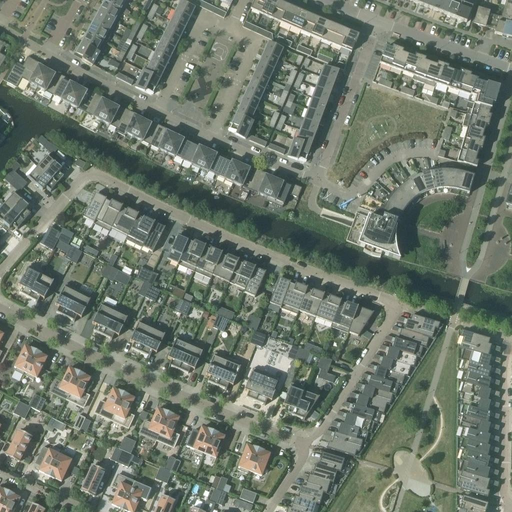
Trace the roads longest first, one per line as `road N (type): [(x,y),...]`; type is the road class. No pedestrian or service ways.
road 1 (residential): [(392,300),(253,249),(90,175),(0,273)]
road 2 (residential): [(303,444),(0,309)]
road 3 (residential): [(511,510),(504,492),(510,339)]
road 4 (residential): [(392,300),(320,430),(303,444)]
road 5 (residential): [(376,22),(317,181)]
road 6 (residential): [(511,69),(376,22)]
road 7 (residential): [(317,181),(354,195),(394,159),(435,154)]
road 8 (residential): [(230,28),(202,20),(157,113)]
road 9 (residential): [(211,137),(253,43),(230,28)]
road 10 (residential): [(157,113),(47,55)]
road 11 (residential): [(510,339),(392,300)]
